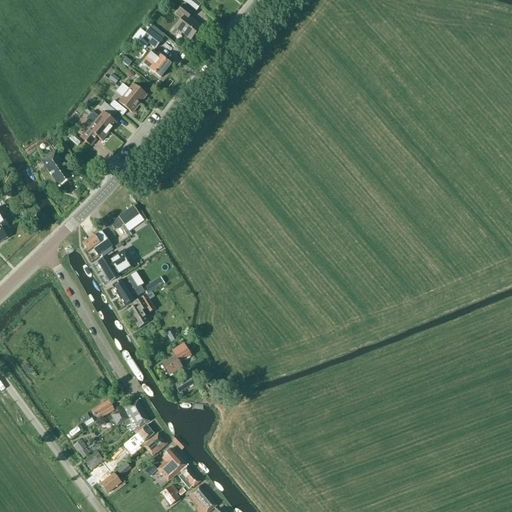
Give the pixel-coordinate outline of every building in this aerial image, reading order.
[(201,4),(195,0),(183,0),(183,1),(196,11),(201,4)] [(190,40),(201,27),(189,17),(193,13),(183,5),(176,13),(183,18),(175,28),(190,40)] [(152,47),(156,42),(145,33),(141,38),(152,47)] [(171,65),(160,57),(152,50),(144,61),(146,62),(152,67),(150,70),(154,73),(153,74),(154,74),(160,78),(170,66),(171,65)] [(123,64),(127,59),(123,55),(119,60),(123,64)] [(119,79),(112,74),(109,79),(116,84),(119,79)] [(122,84),(119,88),(139,104),(147,95),(133,84),(129,89),(122,84)] [(139,104),(119,88),(116,92),(122,97),(118,103),(132,114),(139,104)] [(126,111),(113,101),(109,106),(122,116),(126,111)] [(117,113),(104,102),(100,107),(113,118),(117,113)] [(89,116),(109,132),(117,123),(103,112),(99,117),(92,112),(89,116)] [(109,132),(89,116),(86,120),(88,121),(83,126),(88,130),(86,132),(85,131),(80,137),(91,146),(96,140),(95,139),(96,137),(102,141),(109,132)] [(59,189),(74,179),(55,152),(41,162),(59,189)] [(76,164),(84,159),(80,154),(73,159),(76,164)] [(135,225),(142,220),(133,207),(118,217),(123,224),(131,218),(135,225)] [(0,242),(7,239),(3,232),(8,229),(9,228),(0,213),(0,242)] [(98,256),(111,247),(108,241),(106,242),(100,232),(82,244),(88,252),(93,248),(94,250),(98,256)] [(107,256),(97,262),(109,283),(120,277),(116,271),(132,262),(124,250),(109,259),(107,256)] [(134,290),(135,289),(128,279),(123,282),(122,280),(112,287),(124,307),(135,300),(133,299),(138,296),(134,290)] [(158,279),(143,288),(147,294),(162,285),(158,279)] [(144,292),(140,286),(135,289),(134,290),(138,296),(144,292)] [(145,296),(144,296),(140,299),(130,306),(131,305),(133,309),(128,312),(138,328),(148,322),(141,311),(146,309),(149,313),(154,310),(145,296)] [(177,338),(173,330),(166,334),(171,342),(177,338)] [(174,358),(161,365),(168,376),(182,368),(179,363),(190,356),(183,345),(170,352),(174,358)] [(179,393),(194,384),(189,376),(174,386),(179,393)] [(114,411),(110,404),(108,401),(90,411),(93,415),(98,412),(101,418),(114,411)] [(124,422),(143,411),(138,401),(124,408),(123,408),(110,415),(116,426),(124,422)] [(143,411),(124,422),(127,427),(132,424),(135,429),(149,422),(143,411)] [(144,442),(153,435),(146,425),(136,433),(136,434),(128,441),(135,449),(144,442)] [(152,457),(167,444),(158,434),(143,446),(152,457)] [(86,447),(81,440),(73,446),(83,458),(89,453),(85,448),(86,447)] [(186,466),(171,449),(162,459),(165,463),(157,470),(168,482),(186,466)] [(101,457),(96,451),(84,461),(88,467),(89,466),(91,470),(103,460),(101,458),(101,457)] [(106,462),(112,458),(109,454),(103,459),(106,462)] [(103,478),(113,470),(108,463),(98,471),(103,478)] [(121,476),(130,469),(125,463),(116,470),(121,476)] [(157,470),(152,464),(145,471),(149,477),(157,470)] [(186,467),(180,472),(182,474),(178,478),(189,490),(192,487),(193,488),(200,482),(186,467)] [(121,483),(114,474),(100,484),(108,493),(121,483)] [(170,506),(179,499),(172,491),(174,489),(172,486),(161,494),(170,506)] [(198,511),(209,511),(216,506),(199,486),(188,496),(198,507),(196,509),(198,511)]
